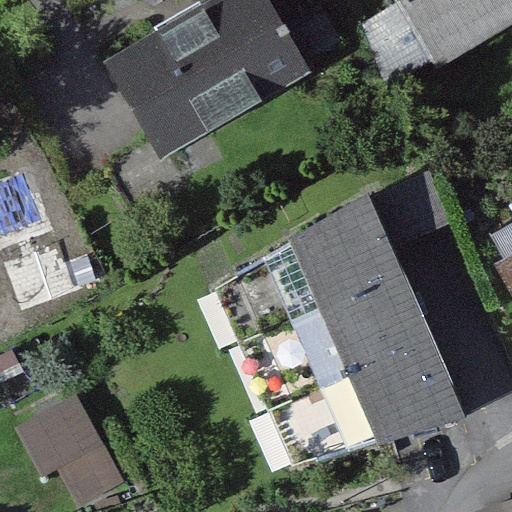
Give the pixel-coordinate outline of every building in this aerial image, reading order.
[(305,76),(263,0),(229,0),(119,59),(159,134),(167,149),(168,150),(305,76)] [(511,0),(391,0),(429,67),(511,20),(511,0)] [(131,149),(106,161),(135,217),(188,190),(167,149),(159,134),(131,149)] [(420,174),(371,195),(392,245),(417,235),(441,224),(420,174)] [(449,415),(355,197),(215,279),(292,470),(449,415)] [(511,245),(489,258),(511,300),(511,245)] [(68,397),(9,428),(33,473),(53,462),(73,502),(113,481),(68,397)] [(511,511),(511,503),(484,511),(511,511)]
